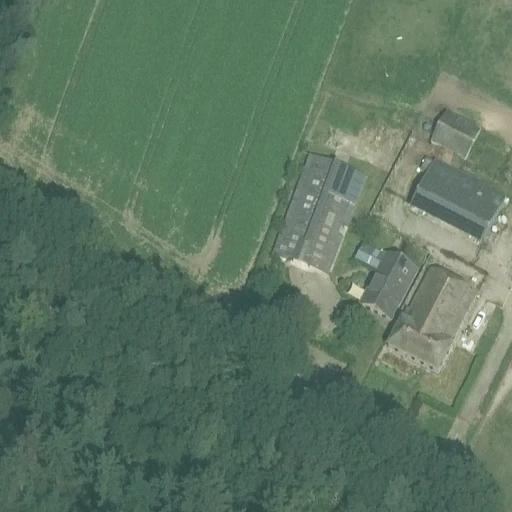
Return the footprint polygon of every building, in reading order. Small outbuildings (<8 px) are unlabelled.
[(445,114),(431,144),(465,161),(480,131),(445,114)] [(310,157),(272,257),(290,264),(285,277),(304,284),(309,271),(327,278),(365,178),(310,157)] [(511,238),(500,265),(511,270),(511,238)] [(393,318),(397,321),(404,309),(397,305),(414,272),(386,257),(360,307),(391,322),(393,318)] [(410,312),(404,309),(397,321),(402,323),(388,349),(438,375),(452,348),(450,347),(476,295),(430,272),(410,312)]
